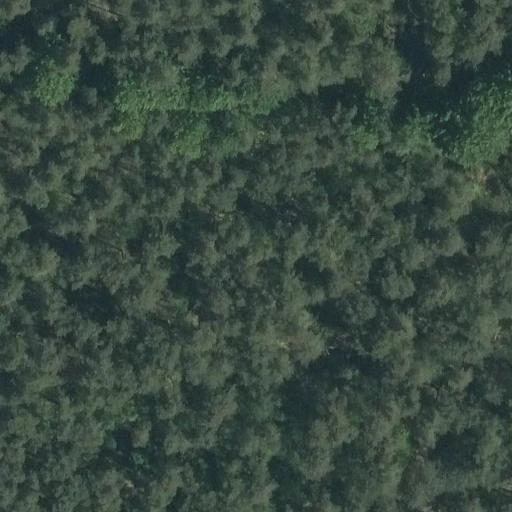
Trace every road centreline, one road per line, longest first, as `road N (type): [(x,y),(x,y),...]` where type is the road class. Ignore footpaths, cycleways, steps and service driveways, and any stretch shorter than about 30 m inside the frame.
road 1 (track): [(424,89),(422,128),(319,201),(0,312)]
road 2 (track): [(0,64),(424,89)]
road 3 (track): [(216,511),(511,327)]
